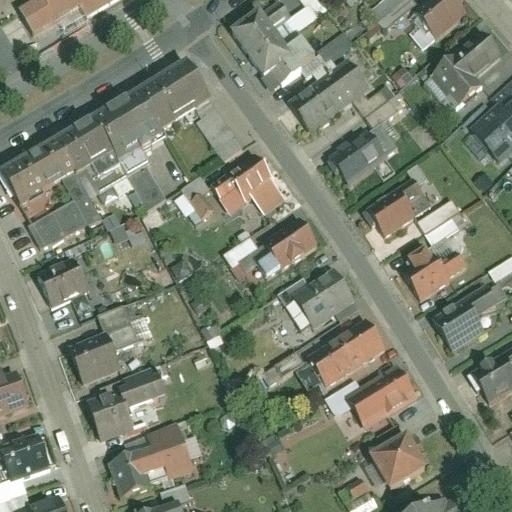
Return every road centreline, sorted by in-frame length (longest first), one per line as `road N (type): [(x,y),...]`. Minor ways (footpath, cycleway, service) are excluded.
road 1 (residential): [(197,34),(328,210),(511,505)]
road 2 (residential): [(0,255),(95,511)]
road 3 (residential): [(0,147),(197,34)]
road 4 (residential): [(165,0),(0,99)]
